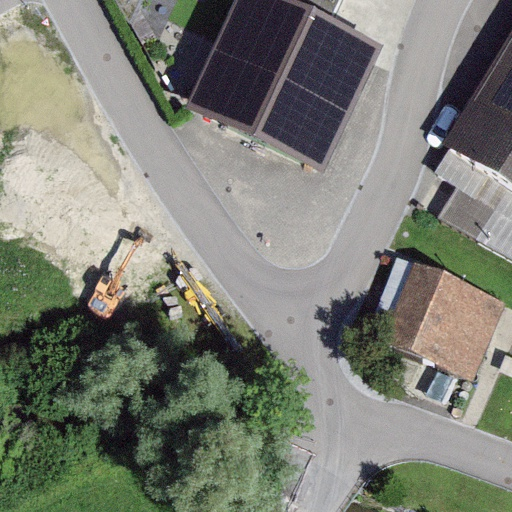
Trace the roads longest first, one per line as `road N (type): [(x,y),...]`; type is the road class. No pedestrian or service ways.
road 1 (residential): [(289,330),(165,162),(75,0)]
road 2 (residential): [(446,0),(392,189),(356,268),(289,330)]
road 3 (residential): [(511,469),(350,420)]
